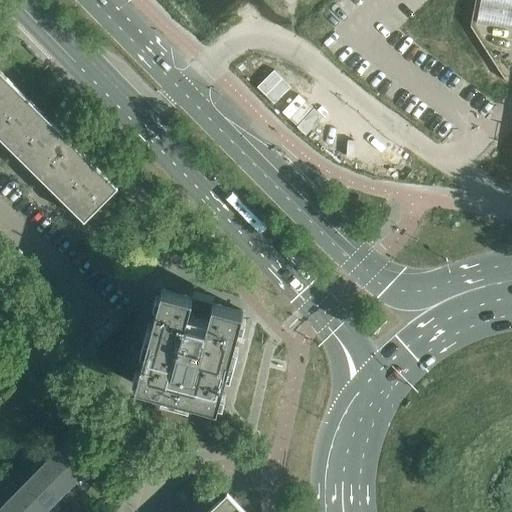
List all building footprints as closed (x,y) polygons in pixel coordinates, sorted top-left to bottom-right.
[(511,0),(481,0),(477,22),(511,29),(511,0)] [(0,81),(0,126),(28,98),(5,76),(0,81)] [(0,126),(0,137),(17,154),(50,121),(28,98),(0,126)] [(17,154),(40,176),(73,143),(50,121),(17,154)] [(40,176),(62,199),(95,165),(73,143),(40,176)] [(95,165),(62,199),(85,221),(118,187),(95,165)] [(162,289),(145,353),(136,385),(217,407),(243,311),(162,289)] [(52,456),(76,480),(94,462),(91,459),(91,458),(89,455),(88,456),(70,438),(52,456)] [(52,456),(35,474),(59,498),(76,480),(52,456)] [(35,474),(17,492),(37,511),(44,511),(59,498),(35,474)] [(37,511),(17,492),(0,509),(2,511),(37,511)] [(245,511),(227,493),(206,511),(245,511)]
